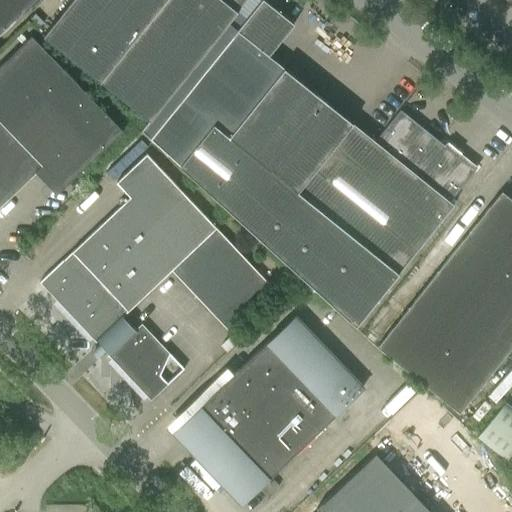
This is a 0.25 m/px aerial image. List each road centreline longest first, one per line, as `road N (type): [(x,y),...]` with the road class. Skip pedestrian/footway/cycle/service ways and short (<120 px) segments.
road 1 (unclassified): [(173,511),(0,329)]
road 2 (unclassified): [(511,103),(382,0)]
